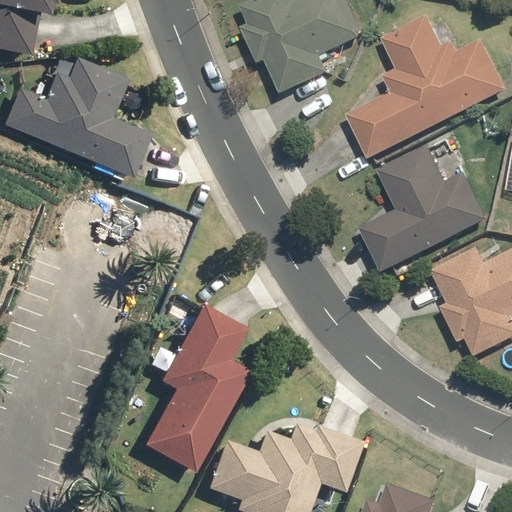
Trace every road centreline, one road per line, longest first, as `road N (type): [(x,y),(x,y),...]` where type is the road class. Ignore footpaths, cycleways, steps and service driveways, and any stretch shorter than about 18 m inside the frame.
road 1 (residential): [(511,442),(411,395),(311,287),(217,128),(166,0)]
road 2 (unknown): [(5,511),(1,480),(99,223)]
